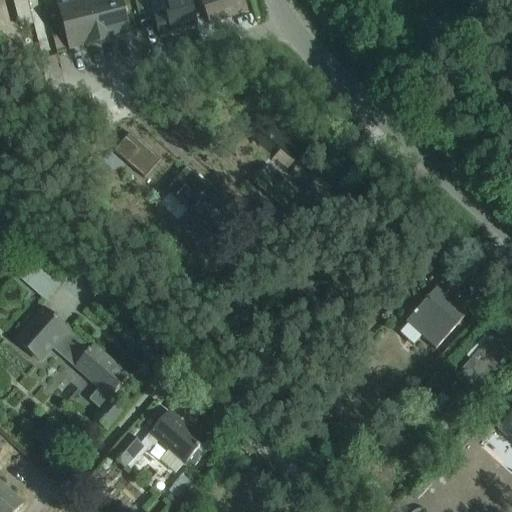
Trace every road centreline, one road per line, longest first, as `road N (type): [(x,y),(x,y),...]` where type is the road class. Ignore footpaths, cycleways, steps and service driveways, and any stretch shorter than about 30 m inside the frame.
road 1 (residential): [(9,218),(342,511)]
road 2 (residential): [(284,19),(330,72),(511,235)]
road 3 (unclassified): [(77,86),(284,19)]
